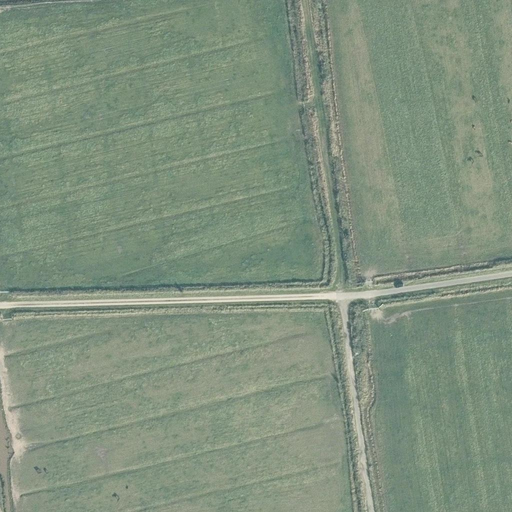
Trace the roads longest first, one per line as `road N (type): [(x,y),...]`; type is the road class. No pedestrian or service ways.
road 1 (track): [(302,0),(325,127),(370,511)]
road 2 (unclassified): [(511,275),(332,298),(0,307)]
